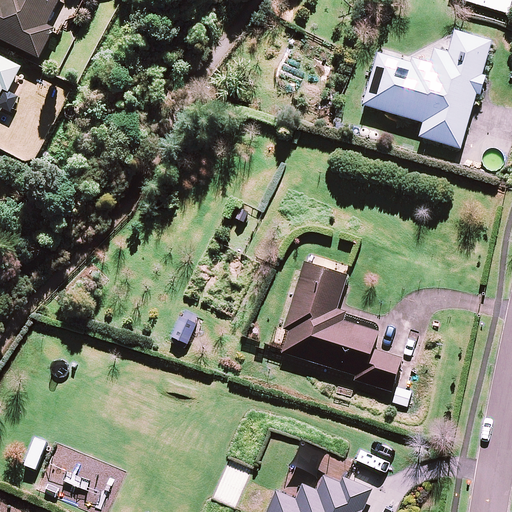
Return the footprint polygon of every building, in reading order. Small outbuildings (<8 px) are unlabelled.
[(62,0),(0,0),(0,37),(42,58),(56,30),(49,26),(62,0)] [(482,73),(493,39),(459,29),(456,28),(449,51),(435,47),(431,61),(413,56),(412,61),(379,51),(363,104),(424,121),(420,135),(461,146),(477,92),(481,93),(486,74),(482,73)] [(22,66),(0,55),(0,101),(6,89),(10,90),(22,66)] [(349,272),(305,259),(284,326),(290,328),(283,351),(356,373),(355,378),(392,390),(403,356),(375,347),(380,329),(344,318),(347,309),(339,307),(349,272)] [(198,324),(182,318),(174,337),(189,343),(198,324)] [(414,388),(397,383),(391,402),(408,407),(414,388)] [(267,511),(361,511),(373,486),(344,474),(341,480),(325,474),(319,488),(304,482),(297,497),(277,488),(267,511)]
